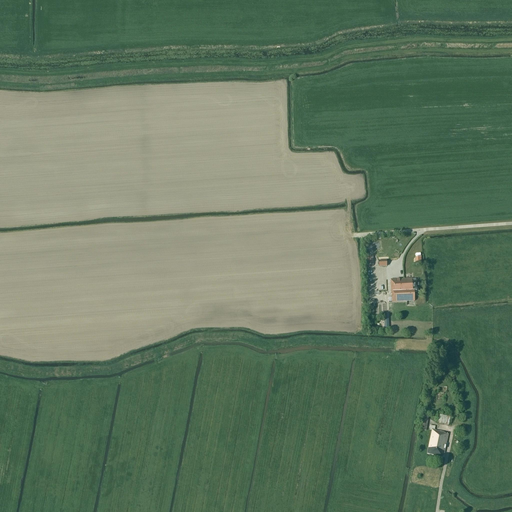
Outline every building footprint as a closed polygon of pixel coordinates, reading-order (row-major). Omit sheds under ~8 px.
[(412,280),(412,278),(391,279),(391,294),(392,294),(392,302),(414,301),(414,292),(419,292),(418,279),(412,280)] [(446,399),(447,386),(439,385),(438,398),(446,399)] [(450,417),(439,414),(438,423),(448,425),(450,417)] [(429,416),(422,415),(420,430),(426,431),(429,416)] [(434,430),(435,426),(430,426),(429,430),(432,430),(427,454),(443,457),(448,434),(443,433),(444,432),(434,430)]
